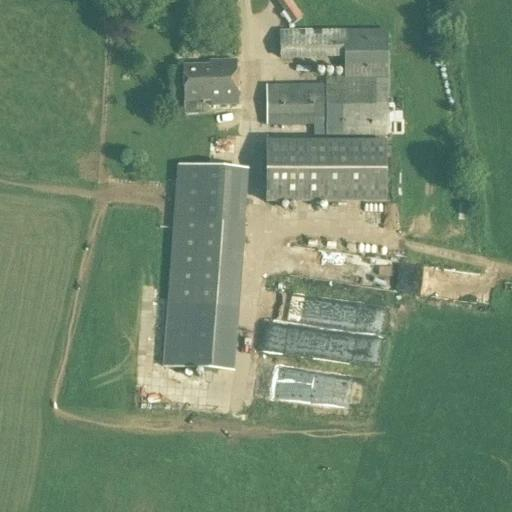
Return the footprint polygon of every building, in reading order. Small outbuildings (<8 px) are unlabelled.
[(274,0),(289,21),(298,15),(287,0),(274,0)] [(387,137),(386,32),(279,33),(279,60),(344,59),(344,79),(325,79),(326,87),(266,88),(267,127),(313,126),(313,135),(326,134),(326,138),(387,137)] [(238,106),(235,62),(217,63),(217,67),(182,69),(185,116),(203,115),(202,103),(211,103),(212,107),(238,106)] [(170,115),(165,95),(138,102),(143,121),(170,115)] [(236,198),(240,138),(196,134),(191,194),(175,193),(166,309),(238,314),(245,223),(242,223),(244,199),(236,198)] [(266,203),(387,202),(386,142),(266,143),(266,203)] [(288,242),(284,268),(387,282),(390,257),(288,242)] [(208,373),(207,384),(232,387),(233,376),(208,373)]
